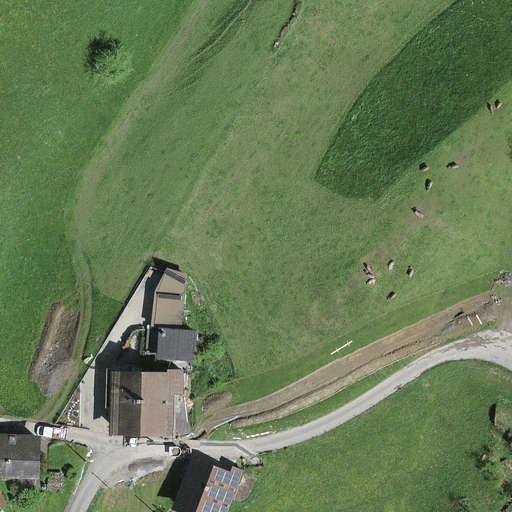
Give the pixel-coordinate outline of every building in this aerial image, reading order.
[(153,327),(181,329),(187,278),(168,272),(156,293),(153,327)] [(161,353),(160,357),(194,360),(196,333),(149,330),(147,352),(161,353)] [(170,371),(170,374),(144,373),(142,430),(169,431),(170,406),(178,406),(179,393),(182,394),(183,372),(170,371)] [(116,404),(115,429),(142,430),(144,373),(111,372),(110,403),(116,404)] [(56,425),(81,429),(81,403),(70,403),(56,425)] [(511,405),(496,404),(494,425),(511,427),(511,405)] [(0,473),(36,475),(38,439),(0,436),(0,473)] [(197,463),(179,506),(193,511),(227,511),(243,474),(234,470),(231,477),(197,463)]
